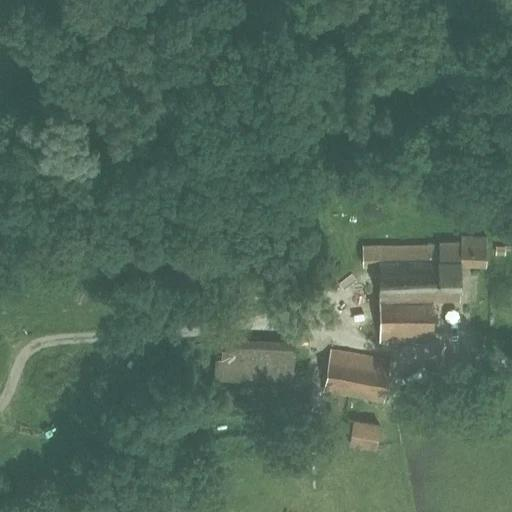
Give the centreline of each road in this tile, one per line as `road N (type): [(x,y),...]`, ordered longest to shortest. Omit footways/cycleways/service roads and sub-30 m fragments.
road 1 (unknown): [(511,361),(353,343),(297,304),(248,228),(159,0)]
road 2 (unknown): [(0,409),(28,353),(54,342),(314,320)]
